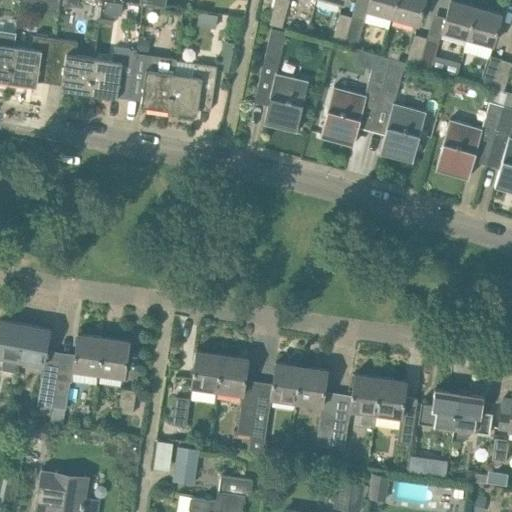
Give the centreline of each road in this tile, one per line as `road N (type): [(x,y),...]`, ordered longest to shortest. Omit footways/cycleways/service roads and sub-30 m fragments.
road 1 (unclassified): [(511,242),(223,158),(0,119)]
road 2 (residential): [(511,356),(220,319),(0,273)]
